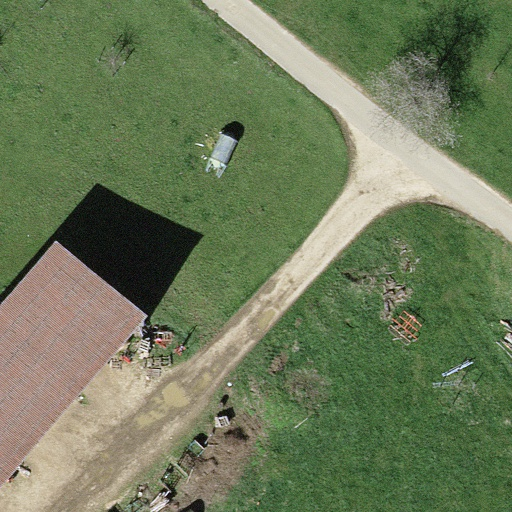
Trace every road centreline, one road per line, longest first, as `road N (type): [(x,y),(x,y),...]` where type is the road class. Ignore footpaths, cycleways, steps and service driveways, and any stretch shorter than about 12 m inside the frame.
road 1 (track): [(49,511),(405,150)]
road 2 (unclassified): [(511,231),(219,0)]
